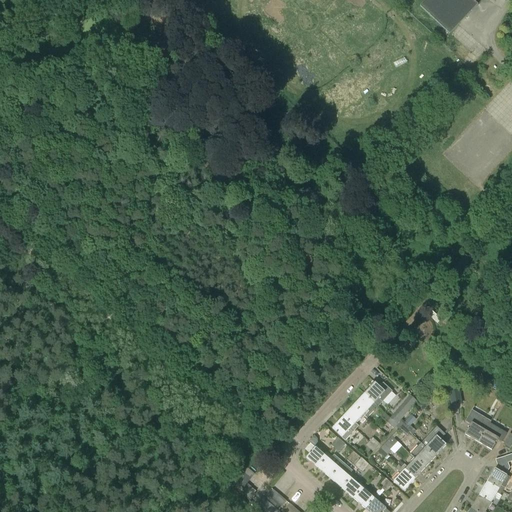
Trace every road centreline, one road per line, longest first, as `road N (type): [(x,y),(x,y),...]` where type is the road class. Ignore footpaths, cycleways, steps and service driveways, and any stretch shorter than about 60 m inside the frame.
road 1 (track): [(263,443),(0,222)]
road 2 (track): [(0,354),(128,447),(127,458),(98,485),(50,511)]
road 3 (residential): [(280,459),(382,349)]
road 4 (residential): [(450,511),(469,480),(454,464),(405,511)]
